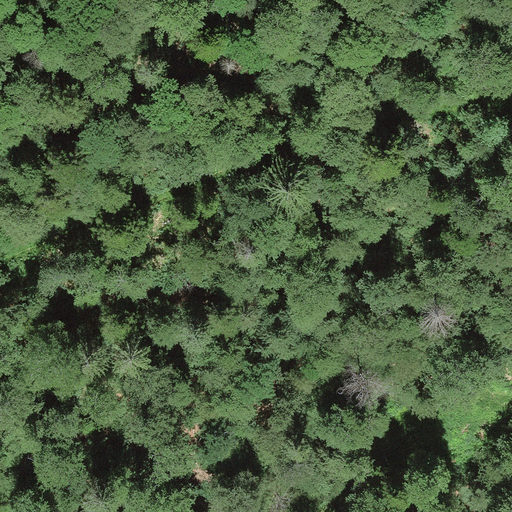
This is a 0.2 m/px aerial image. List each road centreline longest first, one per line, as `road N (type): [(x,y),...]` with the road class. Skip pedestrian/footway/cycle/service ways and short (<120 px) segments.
road 1 (track): [(511,106),(457,105),(310,138),(193,192),(0,260)]
road 2 (track): [(511,394),(447,390),(392,426),(331,511)]
